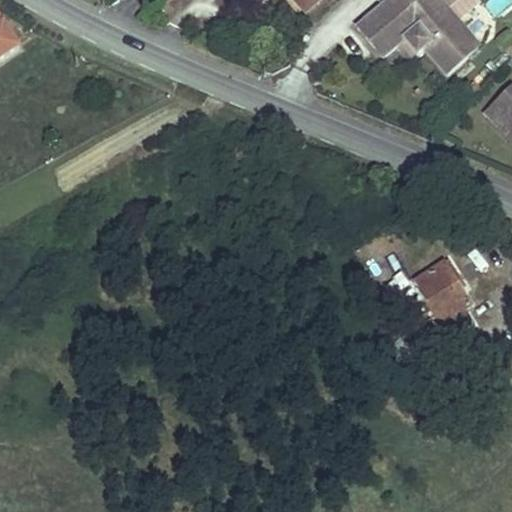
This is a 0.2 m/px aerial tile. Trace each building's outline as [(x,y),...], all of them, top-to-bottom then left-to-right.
[(249,0),(258,9),(263,5),(258,0),(249,0)] [(258,0),(263,5),(268,0),(291,0),(305,14),(320,0),(258,0)] [(437,0),(401,0),(361,34),(388,66),(401,54),(409,48),(421,62),(428,56),(451,83),(473,65),(431,14),(442,5),(437,0)] [(443,0),(462,21),(482,4),(478,0),(443,0)] [(511,0),(485,0),(484,1),(497,18),(511,6),(511,0)] [(442,5),(431,14),(473,65),(485,55),(442,5)] [(0,59),(20,47),(0,15),(0,59)] [(511,58),(511,37),(501,47),(511,58)] [(421,62),(409,48),(401,54),(413,69),(421,62)] [(511,97),(488,121),(511,145),(511,97)] [(413,284),(449,339),(472,325),(463,310),(470,306),(456,283),(459,281),(447,262),(413,284)]
